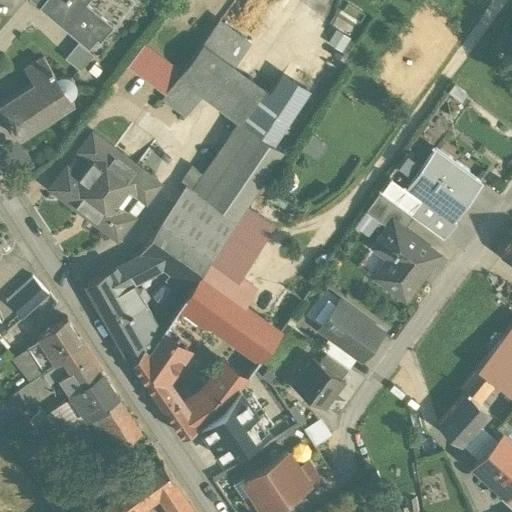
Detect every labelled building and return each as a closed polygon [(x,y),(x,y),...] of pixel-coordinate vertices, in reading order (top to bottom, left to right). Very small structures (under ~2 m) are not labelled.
[(31,0),(42,9),(46,3),(43,1),(43,0),(31,0)] [(43,0),(43,1),(46,3),(65,19),(60,24),(88,47),(96,38),(99,40),(113,25),(85,2),(86,0),(43,0)] [(165,94),(162,97),(185,115),(201,94),(237,121),(238,120),(239,121),(263,88),(234,66),(250,44),(219,21),(181,71),(165,94)] [(181,71),(143,43),(126,65),(165,94),(181,71)] [(56,76),(42,55),(23,68),(33,82),(0,103),(0,109),(19,139),(74,103),(70,97),(73,93),(75,89),(75,84),(73,80),(70,76),(65,75),(60,74),(56,76)] [(263,88),(239,121),(272,142),(310,91),(284,71),(269,92),(263,88)] [(203,173),(192,188),(235,217),(236,217),(243,205),(281,149),(272,142),(239,121),(238,120),(237,121),(203,173)] [(126,157),(92,131),(78,149),(93,160),(80,177),(65,166),(49,187),(83,212),(126,157)] [(480,181),(435,148),(406,187),(436,209),(451,220),(452,219),(480,181)] [(126,157),(83,212),(117,238),(133,216),(119,205),(131,189),(145,200),(159,182),(126,157)] [(203,173),(191,165),(181,180),(185,184),(192,188),(203,173)] [(192,188),(185,184),(162,218),(213,253),(237,218),(236,217),(235,217),(192,188)] [(412,216),(378,191),(365,210),(388,227),(392,221),(403,228),(412,216)] [(272,224),(243,205),(236,217),(237,218),(264,235),(272,224)] [(451,220),(436,209),(424,225),(443,238),(456,221),(452,219),(451,220)] [(213,253),(162,218),(140,250),(164,267),(171,271),(165,278),(186,293),(210,257),(213,253)] [(264,235),(237,218),(213,253),(210,257),(237,276),(265,236),(264,235)] [(403,228),(392,221),(388,227),(379,239),(394,249),(375,275),(405,297),(420,277),(418,275),(435,252),(403,228)] [(511,236),(501,252),(511,260),(511,236)] [(164,267),(140,250),(138,253),(138,254),(122,263),(134,284),(164,267)] [(186,293),(162,328),(186,345),(206,317),(220,326),(238,301),(250,285),(237,276),(210,257),(186,293)] [(134,284),(122,263),(86,282),(131,362),(132,361),(148,348),(143,345),(161,329),(145,302),(148,296),(143,287),(136,288),(134,284)] [(32,277),(6,301),(22,319),(49,294),(32,277)] [(280,331),(238,301),(220,326),(262,356),(280,331)] [(380,331),(340,301),(321,327),(334,338),(357,355),(361,357),(380,331)] [(66,318),(37,337),(40,341),(55,364),(62,359),(58,353),(80,339),(66,318)] [(511,321),(477,366),(493,380),(511,393),(511,321)] [(186,345),(162,328),(161,329),(143,345),(148,348),(132,361),(161,405),(175,395),(163,379),(172,368),(172,367),(186,345)] [(357,355),(334,338),(325,350),(326,351),(348,367),(357,355)] [(80,339),(58,353),(62,359),(70,370),(81,385),(81,386),(100,371),(80,339)] [(55,364),(40,341),(28,349),(42,374),(55,364)] [(28,349),(13,359),(29,383),(42,374),(28,349)] [(348,367),(326,351),(319,361),(341,377),(348,367)] [(319,361),(312,356),(291,383),(324,407),(344,379),(341,377),(319,361)] [(228,364),(209,392),(184,409),(198,426),(223,409),(239,389),(247,377),(228,364)] [(477,366),(460,388),(465,391),(466,390),(476,400),(486,389),(493,380),(477,366)] [(70,370),(60,377),(70,393),(81,385),(70,370)] [(100,371),(81,386),(81,385),(70,393),(88,420),(98,413),(118,398),(100,371)] [(198,426),(223,462),(268,432),(239,389),(223,409),(198,426)] [(486,389),(476,400),(484,407),(493,396),(486,389)] [(465,391),(437,422),(461,444),(489,411),(484,407),(476,400),(466,390),(465,391)] [(184,409),(175,395),(161,405),(183,437),(198,426),(184,409)] [(118,398),(98,413),(110,431),(120,446),(141,431),(118,398)] [(51,422),(40,410),(28,421),(51,447),(64,438),(65,437),(51,422)] [(74,430),(60,413),(51,422),(65,437),(74,430)] [(65,437),(64,438),(74,453),(92,442),(94,442),(110,431),(98,413),(88,420),(74,430),(65,437)] [(324,416),(307,427),(317,444),(334,433),(324,416)] [(511,442),(502,433),(474,465),(506,494),(511,487),(511,442)] [(287,451),(243,479),(254,496),(264,511),(265,511),(308,484),(297,467),(287,451)] [(307,461),(297,467),(308,484),(318,477),(307,461)] [(163,465),(126,492),(139,509),(160,495),(170,511),(182,511),(190,507),(163,465)] [(243,479),(233,486),(244,502),(254,496),(243,479)] [(511,487),(506,494),(501,499),(511,508),(511,487)] [(126,492),(99,511),(134,511),(139,509),(126,492)] [(264,511),(254,496),(244,502),(250,511),(264,511)]
